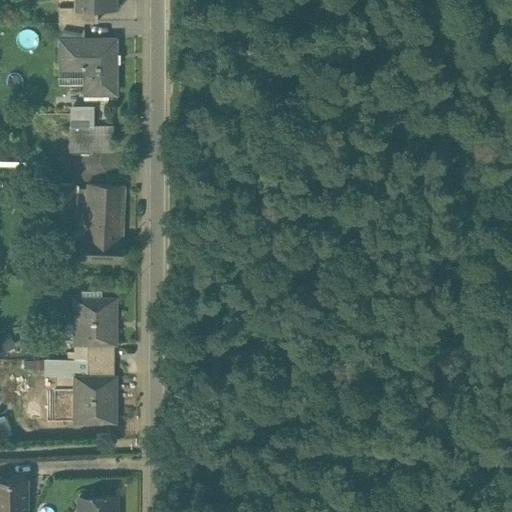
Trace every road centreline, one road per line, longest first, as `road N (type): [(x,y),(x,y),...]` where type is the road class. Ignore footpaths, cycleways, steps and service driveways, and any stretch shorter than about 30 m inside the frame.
road 1 (residential): [(158,0),(155,444)]
road 2 (residential): [(155,444),(0,451)]
